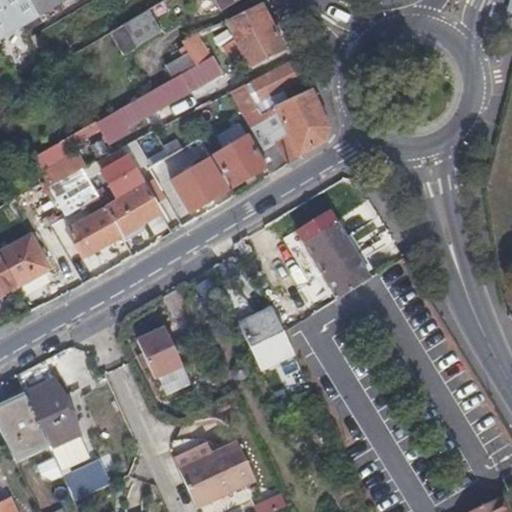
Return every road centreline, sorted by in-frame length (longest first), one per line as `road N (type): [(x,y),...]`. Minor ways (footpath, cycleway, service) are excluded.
road 1 (residential): [(366,131),(88,304)]
road 2 (residential): [(88,304),(183,511)]
road 3 (tertiary): [(394,147),(414,172),(459,273)]
road 4 (tertiary): [(459,273),(446,185),(451,135)]
road 5 (tertiary): [(511,385),(459,273)]
